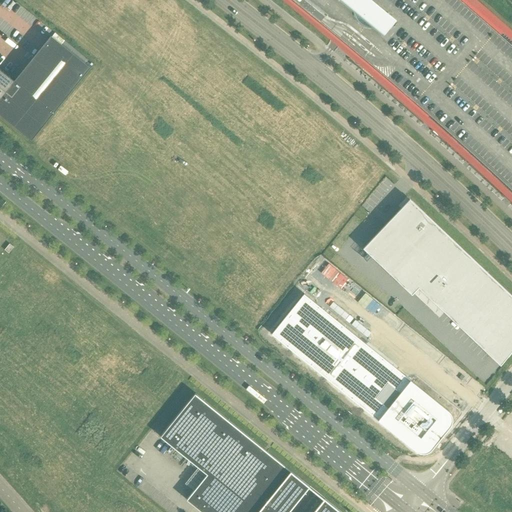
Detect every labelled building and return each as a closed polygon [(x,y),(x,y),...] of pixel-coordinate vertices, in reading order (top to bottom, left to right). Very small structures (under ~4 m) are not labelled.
[(276,0),(319,32),(330,42),(477,181),(511,215),(511,46),(459,0),(276,0)] [(472,1),(469,5),(468,6),(481,17),(485,12),(472,1)] [(52,36),(15,81),(14,80),(0,68),(0,114),(32,141),(91,68),(62,44),(52,36)] [(511,296),(409,198),(383,226),(362,248),(411,294),(418,287),(500,365),(511,349),(511,296)] [(9,244),(5,250),(9,253),(13,247),(9,244)] [(286,316),(271,334),(272,335),(294,353),(313,368),(326,378),(349,396),(362,407),(375,417),(377,419),(378,421),(397,436),(414,449),(416,451),(418,452),(420,453),(422,453),(424,453),(426,453),(428,452),(430,451),(432,449),(438,441),(444,434),(446,432),(450,427),(451,425),(452,423),(453,420),(453,418),(452,416),(451,414),(450,412),(448,410),(428,394),(409,379),(400,371),(381,356),(359,338),(335,318),(325,311),(323,309),(321,308),(316,303),(304,294),(286,316)] [(207,474),(186,499),(201,511),(342,511),(195,393),(160,436),(207,474)]
